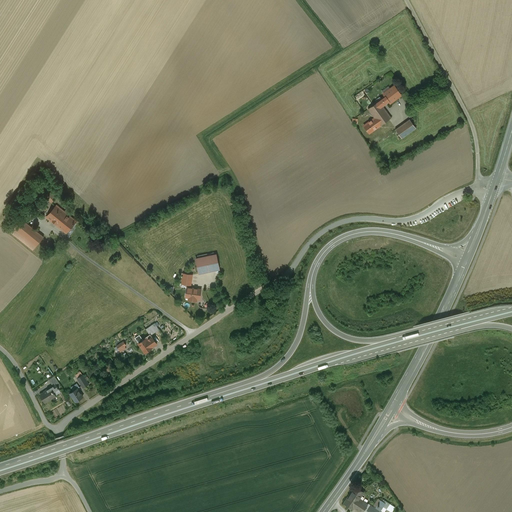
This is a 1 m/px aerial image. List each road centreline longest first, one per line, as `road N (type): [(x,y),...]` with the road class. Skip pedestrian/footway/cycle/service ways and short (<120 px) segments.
road 1 (trunk): [(0,472),(459,328)]
road 2 (unclassified): [(128,379),(289,272),(334,225),(414,218),(479,187)]
road 3 (trunk): [(406,334),(201,397)]
road 4 (trunk): [(201,397),(0,465)]
road 5 (unclassified): [(406,0),(474,132),(479,187)]
road 6 (trunk): [(311,277),(301,330),(286,356),(266,373),(201,397)]
road 7 (secondary): [(464,260),(392,408)]
road 8 (trunk): [(311,277),(329,246),(356,233),(380,231),(436,247)]
road 9 (trunk): [(406,334),(360,339),(337,331),(318,311),(311,277)]
